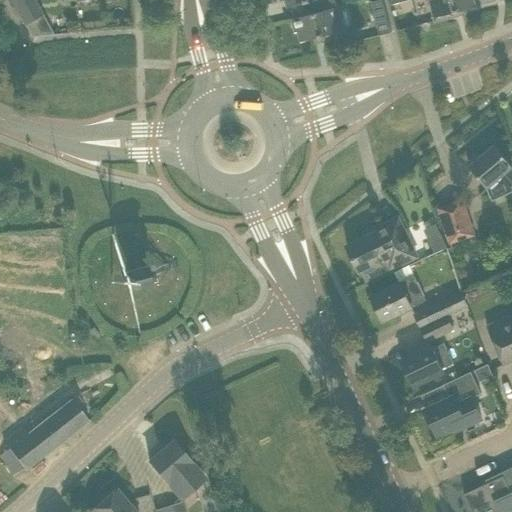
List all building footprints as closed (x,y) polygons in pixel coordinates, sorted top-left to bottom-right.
[(6,0),(11,7),(14,6),(24,24),(41,14),(33,0),(6,0)] [(308,2),(311,13),(311,14),(337,8),(334,0),(285,0),(287,7),(308,2)] [(374,0),(370,1),(372,11),(377,30),(390,27),(382,0),(374,0)] [(428,0),(435,21),(453,17),(452,13),(475,6),(473,0),(428,0)] [(311,14),(311,13),(291,18),(295,32),(298,31),(301,42),(325,35),(326,39),(344,34),(337,8),(311,14)] [(487,188),(492,199),(511,190),(510,187),(511,185),(511,170),(510,168),(511,166),(494,144),(480,156),(476,155),(472,158),(472,163),(468,166),(487,188)] [(436,207),(449,244),(475,235),(462,198),(436,207)] [(347,245),(359,271),(384,259),(389,269),(417,257),(404,229),(390,236),(386,227),(376,232),(347,245)] [(427,236),(434,252),(446,247),(439,231),(427,236)] [(122,274),(122,279),(133,290),(138,290),(150,278),(150,274),(138,262),(134,262),(122,274)] [(413,307),(412,306),(425,300),(408,265),(393,272),(399,283),(370,296),(382,321),(413,307)] [(413,314),(419,328),(467,306),(461,291),(413,314)] [(511,312),(486,324),(495,346),(503,364),(511,360),(511,312)] [(420,329),(426,342),(454,329),(448,316),(420,329)] [(432,345),(401,360),(413,385),(444,371),(442,368),(453,363),(443,343),(434,347),(432,345)] [(449,398),(424,409),(436,435),(464,422),(466,425),(481,418),(472,397),(481,393),(470,372),(443,384),(449,398)] [(0,453),(0,457),(14,475),(24,468),(25,469),(88,420),(70,398),(26,432),(21,425),(1,440),(7,447),(0,453)] [(172,441),(148,461),(180,498),(203,478),(172,441)] [(464,494),(472,511),(511,511),(511,492),(511,493),(503,475),(464,494)] [(136,511),(116,488),(87,511),(136,511)]
